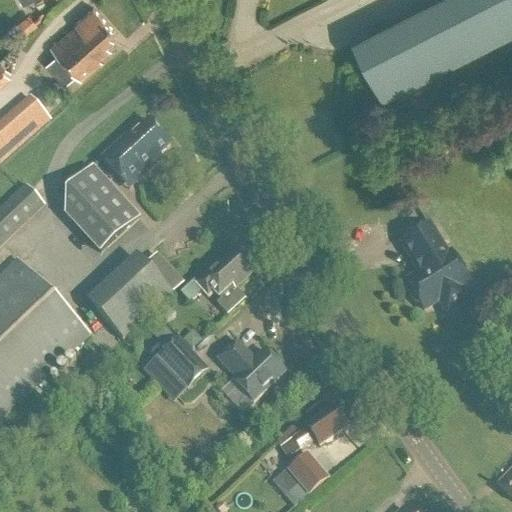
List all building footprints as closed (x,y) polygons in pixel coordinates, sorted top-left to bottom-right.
[(511,0),(440,0),(355,43),(382,97),(511,31),(511,0)] [(109,35),(114,31),(93,8),(74,25),(76,26),(52,48),(81,80),(100,63),(98,61),(109,50),(106,46),(113,40),(109,35)] [(0,61),(0,86),(12,75),(0,61)] [(0,168),(53,125),(32,99),(0,125),(0,168)] [(102,163),(123,187),(131,180),(136,186),(155,169),(152,166),(171,149),(149,125),(130,143),(127,140),(102,163)] [(66,218),(101,257),(139,222),(93,171),(67,196),(66,218)] [(27,189),(0,214),(0,252),(45,209),(27,189)] [(408,288),(411,293),(409,300),(414,307),(420,309),(424,316),(440,306),(447,318),(464,308),(457,296),(470,288),(452,258),(448,261),(429,231),(402,247),(422,280),(408,288)] [(195,287),(182,299),(190,308),(203,297),(208,303),(215,297),(219,302),(232,290),(235,294),(257,274),(238,254),(220,271),(218,269),(197,289),(195,287)] [(87,307),(125,348),(185,289),(158,260),(146,270),(138,261),(87,307)] [(0,281),(0,428),(92,340),(18,264),(0,281)] [(158,363),(188,395),(209,374),(179,342),(158,363)] [(236,385),(233,387),(254,409),(286,378),(265,356),(255,365),(237,346),(218,365),(236,385)] [(307,433),(292,444),(300,456),(316,445),(319,450),(326,446),(327,448),(334,443),(333,441),(348,431),(335,411),(306,431),(307,433)] [(287,474),(273,486),(295,511),(308,500),(309,501),(330,483),(308,458),(288,475),(287,474)] [(511,474),(497,489),(511,503),(511,474)]
